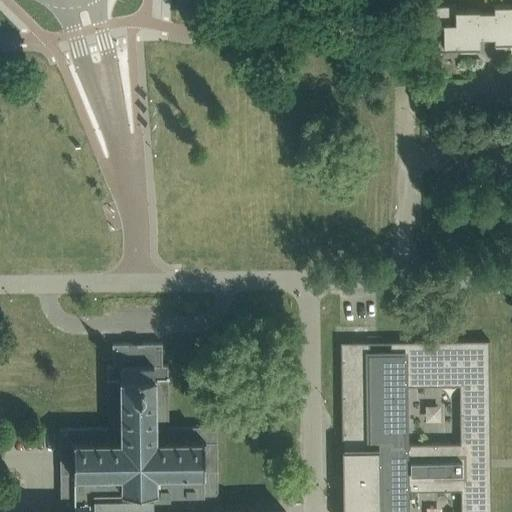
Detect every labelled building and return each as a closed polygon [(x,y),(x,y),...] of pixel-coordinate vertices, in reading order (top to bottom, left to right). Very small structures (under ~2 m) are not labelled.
[(511,44),(511,3),(494,4),(495,45),(511,44)] [(480,50),(480,9),(456,9),(456,5),(431,5),(432,51),(480,50)] [(500,99),(480,99),(480,116),(501,116),(500,99)] [(490,339),(390,340),(390,341),(391,341),(391,352),(370,352),(370,342),(371,342),(371,340),(341,341),(343,511),(491,511),(491,472),(491,464),(490,339)] [(287,511),(287,510),(222,511),(222,504),(218,504),(217,425),(169,426),(168,378),(169,378),(169,363),(163,363),(163,343),(112,343),(113,365),(108,365),(108,378),(109,378),(109,428),(61,429),(62,511),(287,511)]
